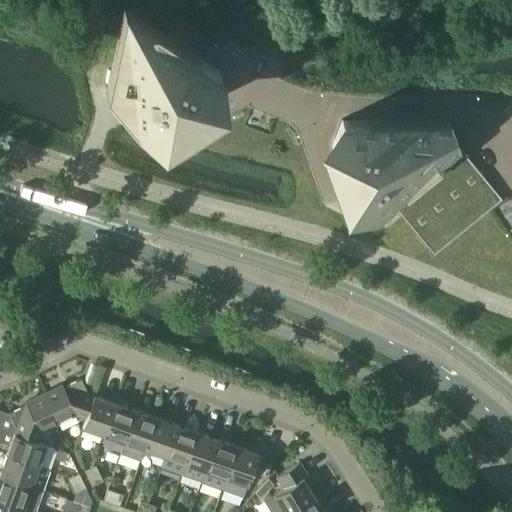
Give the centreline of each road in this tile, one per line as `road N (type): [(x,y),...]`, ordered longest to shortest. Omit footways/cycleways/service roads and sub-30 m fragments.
road 1 (secondary): [(43,204),(401,355),(511,436)]
road 2 (secondary): [(511,398),(419,330),(248,262),(43,204)]
road 3 (residential): [(375,511),(313,429),(82,341),(10,374),(0,371)]
road 4 (residential): [(511,178),(461,102),(316,111)]
road 5 (residential): [(316,111),(338,200),(376,222),(394,208)]
